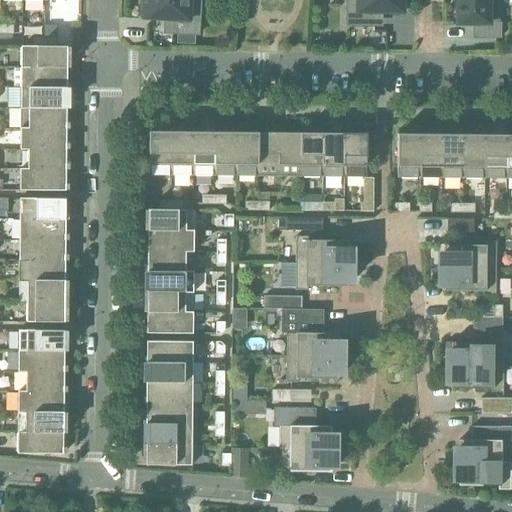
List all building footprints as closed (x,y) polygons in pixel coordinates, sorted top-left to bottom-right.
[(200,0),(141,0),(141,12),(143,12),(143,18),(173,20),(172,33),(183,34),(195,35),(198,35),(200,0)] [(405,0),(346,0),(347,26),(373,26),(373,13),(403,13),(403,7),(405,7),(405,0)] [(489,0),(455,0),(456,10),(456,24),(473,24),(473,38),(500,38),(500,24),(489,24),(489,0)] [(13,25),(1,25),(1,34),(13,34),(13,25)] [(183,34),(182,44),(194,45),(195,35),(183,34)] [(32,37),(32,47),(44,47),(44,38),(32,37)] [(56,38),(44,38),(44,47),(56,47),(56,38)] [(67,47),(56,47),(44,47),(32,47),(21,47),(20,68),(67,68),(67,47)] [(67,68),(20,68),(20,88),(66,88),(67,68)] [(66,109),(66,88),(20,88),(20,108),(66,109)] [(20,108),(20,129),(66,129),(66,109),(20,108)] [(20,129),(20,149),(66,149),(66,129),(20,129)] [(171,176),(171,142),(171,132),(148,132),(148,176),(171,176)] [(193,132),(171,132),(171,142),(171,176),(192,176),(193,132)] [(214,132),(193,132),(192,176),(214,176),(214,132)] [(214,176),(235,177),(236,133),(214,132),(214,176)] [(235,177),(257,177),(257,133),(236,133),(235,177)] [(300,133),(257,133),(257,177),(300,177),(300,133)] [(322,134),(300,133),(300,177),(322,177),(322,134)] [(344,134),(322,134),(322,177),(343,178),(344,134)] [(366,134),(344,134),(343,178),(366,178),(366,134)] [(419,178),(420,134),(397,134),(397,178),(419,178)] [(441,135),(420,134),(419,178),(441,179),(441,135)] [(463,135),(441,135),(441,179),(462,179),(463,135)] [(484,135),(463,135),(462,179),(484,179),(484,135)] [(506,135),(484,135),(484,179),(506,179),(506,135)] [(66,170),(66,149),(20,149),(19,169),(66,170)] [(66,170),(19,169),(19,190),(65,191),(66,170)] [(201,204),(213,204),(214,195),(202,195),(201,204)] [(225,195),(214,195),(213,204),(225,204),(225,195)] [(19,199),(19,220),(65,220),(65,199),(19,199)] [(334,203),(333,212),(343,212),(343,199),(334,199),(334,203)] [(158,200),(158,210),(170,210),(170,200),(158,200)] [(170,200),(170,210),(182,210),(182,201),(170,200)] [(245,211),(257,211),(257,202),(245,202),(245,211)] [(269,202),(257,202),(257,211),(269,211),(269,202)] [(309,211),(321,212),(322,202),(309,202),(309,211)] [(334,203),(322,202),(321,212),(333,212),(334,203)] [(361,203),(361,212),(372,212),(373,212),(373,203),(361,203)] [(409,212),(409,203),(397,203),(397,212),(409,212)] [(431,213),(431,203),(419,203),(419,212),(431,213)] [(450,213),(462,213),(462,204),(450,204),(450,213)] [(474,204),(462,204),(462,213),(474,213),(474,204)] [(147,210),(147,231),(185,231),(185,210),(182,210),(170,210),(158,210),(147,210)] [(493,219),(505,219),(505,210),(493,210),(493,219)] [(245,224),(270,224),(270,214),(245,213),(245,224)] [(233,227),(233,215),(224,215),(224,227),(233,227)] [(322,231),(322,218),(278,217),(278,230),(322,231)] [(473,219),(447,219),(447,232),(473,233),(473,219)] [(65,240),(65,220),(19,220),(19,240),(65,240)] [(147,231),(147,251),(185,252),(193,252),(193,231),(185,231),(147,231)] [(295,237),(295,263),(347,264),(353,264),(353,241),(307,241),(307,237),(295,237)] [(65,261),(65,240),(19,240),(19,261),(27,261),(27,260),(65,261)] [(217,240),(216,252),(225,252),(225,240),(217,240)] [(444,245),(443,268),(495,268),(496,242),(484,242),(484,245),(444,245)] [(147,251),(147,272),(185,272),(185,271),(185,252),(147,251)] [(225,264),(225,252),(216,252),(216,264),(225,264)] [(65,281),(65,261),(27,260),(27,261),(19,261),(18,280),(19,280),(27,280),(27,281),(65,281)] [(347,287),(347,264),(295,263),(295,290),(307,290),(307,286),(347,287)] [(495,295),(495,268),(443,268),(443,291),(483,291),(483,295),(495,295)] [(147,272),(147,292),(185,292),(185,293),(193,293),(193,271),(185,271),(185,272),(147,272)] [(511,304),(511,278),(496,278),(496,305),(511,304)] [(64,301),(65,281),(27,281),(27,280),(19,280),(18,302),(26,302),(26,301),(64,301)] [(216,281),(216,293),(225,293),(225,281),(216,281)] [(147,292),(147,312),(184,313),(184,312),(185,293),(185,292),(147,292)] [(225,305),(225,293),(216,293),(216,305),(225,305)] [(297,310),(297,298),(263,297),(263,309),(272,309),(281,309),(297,310)] [(64,323),(64,301),(26,301),(26,302),(26,322),(64,323)] [(473,305),(473,317),(483,317),(502,318),(502,305),(483,305),(473,305)] [(323,310),(297,310),(281,309),(281,333),(286,333),(286,356),(338,356),(338,333),(323,333),(323,310)] [(184,312),(184,313),(147,312),(146,333),(192,334),(192,312),(184,312)] [(473,317),(473,331),(502,332),(502,318),(483,317),(473,317)] [(224,330),(225,322),(216,322),(216,334),(220,334),(224,330)] [(18,330),(18,351),(64,352),(64,331),(18,330)] [(445,365),(451,365),(503,366),(503,339),(491,339),(491,343),(445,342),(445,365)] [(192,363),(192,342),(146,341),(146,362),(192,363)] [(224,354),(224,346),(220,342),(216,342),(215,354),(224,354)] [(18,372),(26,372),(64,372),(64,352),(18,351),(18,372)] [(338,379),(338,356),(286,356),(285,383),(298,383),(298,379),(338,379)] [(192,383),(192,363),(146,362),(146,383),(192,383)] [(503,393),(503,366),(451,365),(451,388),(491,389),(491,392),(503,393)] [(26,372),(25,391),(25,392),(63,392),(64,372),(26,372)] [(224,384),(224,372),(215,372),(215,384),(224,384)] [(192,383),(146,383),(146,403),(192,404),(192,383)] [(224,396),(224,384),(215,384),(215,396),(224,396)] [(290,402),(290,390),(271,390),(271,402),(290,402)] [(17,413),(25,413),(25,412),(63,413),(63,392),(25,392),(25,391),(17,391),(17,413)] [(511,398),(480,398),(480,414),(500,415),(509,415),(511,414),(511,398)] [(191,424),(192,404),(146,403),(145,424),(191,424)] [(25,413),(25,432),(25,433),(63,433),(63,413),(25,412),(25,413)] [(214,412),(214,425),(216,425),(223,425),(224,413),(214,412)] [(279,449),(289,449),(331,449),(331,426),(291,426),(291,422),(279,422),(279,449)] [(191,424),(145,424),(145,444),(191,445),(191,424)] [(223,425),(216,425),(214,425),(214,437),(223,437),(223,425)] [(458,463),(501,463),(510,463),(511,462),(511,427),(501,427),(501,428),(471,428),(471,440),(459,440),(458,463)] [(63,433),(25,433),(25,432),(17,432),(17,454),(63,454),(63,433)] [(191,466),(191,445),(145,444),(145,465),(191,466)] [(231,477),(247,477),(247,449),(231,449),(231,477)] [(331,449),(289,449),(288,472),(331,472),(331,449)] [(230,466),(230,457),(230,454),(224,454),(221,454),(221,466),(230,466)] [(510,463),(501,463),(458,463),(458,486),(498,486),(498,490),(510,490),(510,463)]
